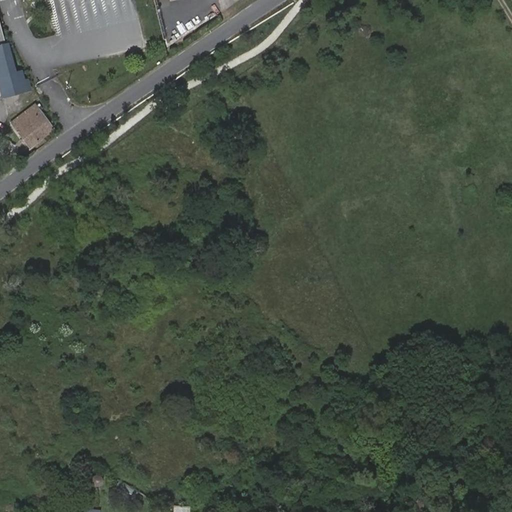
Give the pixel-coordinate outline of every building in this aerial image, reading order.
[(22,0),(25,14),(33,12),(30,0),(22,0)] [(0,45),(0,87),(3,97),(27,91),(22,71),(15,73),(8,44),(0,45)] [(36,105),(11,123),(30,147),(53,129),(36,105)] [(105,474),(102,471),(95,475),(92,478),(91,479),(91,481),(92,484),(93,486),(96,486),(98,486),(102,484),(103,480),(102,479),(102,478),(105,474)] [(138,492),(119,481),(114,489),(133,500),(138,492)]
